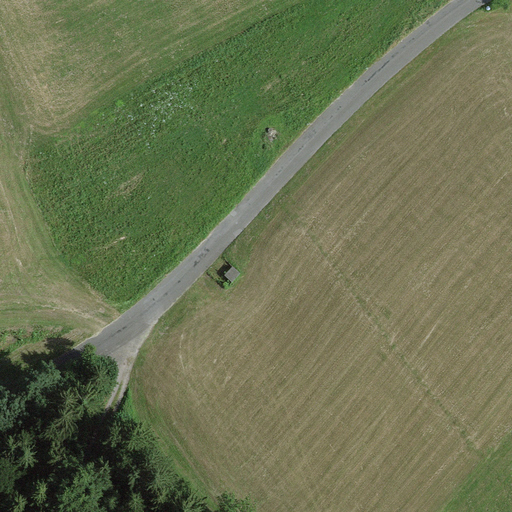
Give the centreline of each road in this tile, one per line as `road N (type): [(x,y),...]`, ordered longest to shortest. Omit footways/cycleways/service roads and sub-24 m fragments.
road 1 (unclassified): [(471,0),(402,54),(136,314),(56,379),(0,404)]
road 2 (track): [(55,511),(136,314)]
